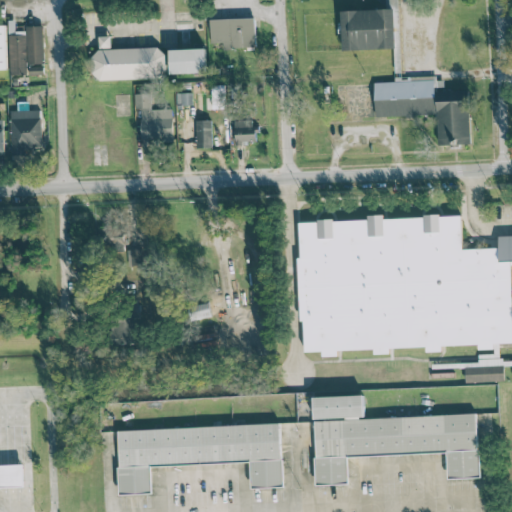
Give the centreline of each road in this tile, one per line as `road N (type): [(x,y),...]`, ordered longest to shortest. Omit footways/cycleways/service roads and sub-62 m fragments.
road 1 (tertiary): [(0,193),(511,166)]
road 2 (residential): [(54,0),(63,191)]
road 3 (residential): [(280,0),(289,177)]
road 4 (residential): [(499,0),(507,167)]
road 5 (residential): [(63,191),(69,335)]
